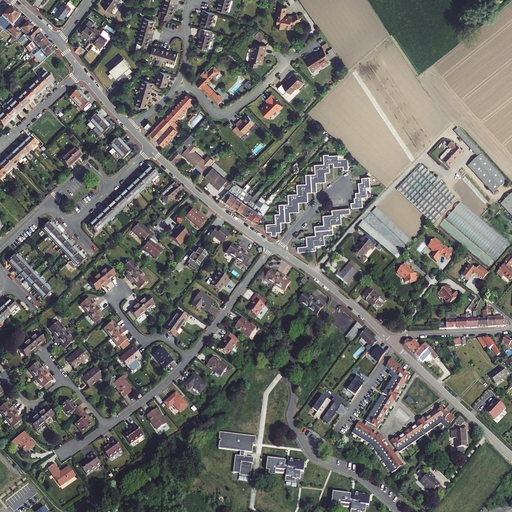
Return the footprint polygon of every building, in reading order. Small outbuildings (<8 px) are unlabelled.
[(119,0),(106,0),(102,6),(111,12),(119,0)] [(217,0),(217,1),(220,1),(218,9),(227,12),(230,0),(217,0)] [(160,12),(158,17),(164,19),(170,20),(171,15),(172,15),(174,8),(177,9),(178,4),(166,1),(162,12),(160,12)] [(71,8),(63,3),(56,13),(64,19),(71,8)] [(286,7),(279,6),(277,15),(278,16),(276,27),(284,28),(284,26),(290,27),(291,23),(294,24),(300,19),(296,14),(292,16),(289,15),(288,17),(285,16),(285,15),(286,7)] [(9,7),(0,17),(0,27),(8,34),(9,34),(10,35),(14,30),(10,27),(19,16),(9,7)] [(207,11),(202,10),(201,15),(204,15),(202,23),(211,26),(214,13),(207,11)] [(155,21),(145,18),(142,31),(154,34),(155,29),(153,29),(155,21)] [(86,24),(87,25),(81,34),(91,41),(93,38),(99,30),(95,28),(93,29),(91,27),(94,23),(89,20),(86,24)] [(26,22),(24,25),(19,30),(24,34),(22,37),(14,30),(10,35),(13,37),(16,40),(20,44),(26,38),(31,43),(40,34),(26,22)] [(213,32),(200,28),(197,38),(200,38),(198,46),(208,49),(213,32)] [(99,30),(93,38),(96,40),(94,43),(101,48),(107,39),(101,34),(102,33),(99,30)] [(104,30),(102,33),(101,34),(107,39),(111,35),(104,30)] [(154,34),(142,31),(138,43),(142,44),(141,49),(146,51),(150,38),(152,39),(154,34)] [(29,52),(44,39),(40,34),(31,43),(26,48),(29,52)] [(13,37),(4,46),(7,49),(16,40),(13,37)] [(33,56),(48,44),(44,39),(29,52),(33,56)] [(260,44),(253,42),(251,50),(253,50),(250,59),(256,60),(256,62),(262,64),(264,56),(263,56),(262,56),(263,52),(264,52),(266,45),(260,43),(260,44)] [(33,56),(37,61),(43,56),(49,51),(52,49),(48,44),(33,56)] [(161,66),(163,60),(165,50),(154,47),(152,53),(151,57),(158,59),(156,65),(161,66)] [(311,56),(311,55),(310,55),(305,58),(308,64),(312,71),(316,68),(316,67),(321,64),(323,67),(328,63),(327,60),(336,55),(331,47),(327,50),(328,52),(326,54),(324,50),(323,48),(316,52),(316,54),(311,56)] [(55,52),(52,49),(43,56),(37,61),(39,64),(55,52)] [(165,50),(163,60),(167,62),(166,65),(174,67),(175,64),(178,54),(165,50)] [(202,78),(197,84),(210,96),(214,91),(206,83),(218,70),(214,66),(208,72),(206,69),(201,74),(203,75),(201,77),(202,78)] [(157,84),(167,87),(170,74),(160,71),(157,84)] [(37,77),(40,79),(46,86),(53,80),(46,73),(45,74),(43,72),(37,77)] [(289,79),(282,86),(290,93),(296,87),(297,88),(303,82),(293,72),(287,78),(289,79)] [(40,92),(46,86),(40,79),(33,85),(40,92)] [(140,92),(150,95),(153,83),(144,80),(140,92)] [(34,98),(40,92),(33,85),(27,91),(34,98)] [(28,104),(34,98),(27,91),(21,97),(28,104)] [(83,97),(77,91),(69,98),(75,104),(83,97)] [(150,95),(140,92),(136,106),(137,108),(139,109),(141,108),(141,106),(146,107),(150,95)] [(188,93),(150,133),(164,146),(181,128),(174,121),(191,103),(193,105),(196,101),(195,100),(188,93)] [(218,95),(213,99),(217,103),(217,102),(219,103),(222,100),(221,99),(222,97),(219,94),(218,95)] [(279,110),(283,106),(271,94),(265,100),(268,103),(266,105),(265,104),(259,109),(268,118),(277,109),(279,110)] [(21,97),(15,102),(22,110),(28,104),(21,97)] [(83,97),(75,104),(81,110),(88,103),(83,97)] [(15,102),(8,108),(15,116),(22,110),(15,102)] [(15,116),(8,108),(2,114),(9,122),(15,116)] [(9,122),(2,114),(0,116),(0,124),(3,127),(9,122)] [(95,114),(88,121),(90,123),(87,126),(92,131),(95,129),(102,122),(95,114)] [(252,131),(258,126),(248,115),(242,121),(240,119),(236,123),(237,125),(233,129),(240,136),(244,132),(245,133),(249,128),(252,131)] [(109,129),(102,122),(95,129),(92,131),(99,138),(109,129)] [(478,157),(481,153),(457,128),(454,132),(478,157)] [(194,138),(190,135),(183,143),(186,146),(184,148),(180,145),(168,158),(175,164),(180,158),(178,157),(182,153),(196,165),(197,164),(201,159),(202,158),(194,151),(197,147),(197,146),(197,145),(195,143),(194,144),(193,143),(195,141),(194,139),(194,138)] [(29,137),(23,143),(30,151),(36,145),(29,137)] [(109,145),(112,150),(108,153),(111,156),(115,153),(123,146),(116,139),(109,145)] [(440,159),(442,161),(450,169),(454,165),(453,164),(454,162),(463,153),(451,142),(448,146),(450,148),(449,149),(448,149),(440,157),(440,159)] [(24,157),(30,151),(23,143),(17,149),(24,157)] [(129,153),(123,146),(115,153),(122,160),(129,153)] [(67,154),(74,162),(81,155),(74,147),(67,154)] [(24,157),(17,149),(11,155),(18,162),(24,157)] [(478,157),(468,166),(493,194),(507,181),(503,176),(481,153),(478,157)] [(74,162),(67,154),(60,161),(67,168),(74,162)] [(277,234),(277,231),(282,231),(281,220),(282,220),(282,222),(286,221),(290,221),(289,210),(291,210),(291,212),(294,212),(299,211),(298,200),(300,200),(300,202),(303,202),(308,201),(307,190),(309,190),(309,192),(312,192),(317,191),(316,180),(318,180),(318,182),(321,182),(326,181),(325,170),(326,170),(326,172),(330,172),(329,163),(332,163),(332,161),(333,161),(334,167),(339,166),(342,166),(342,164),(343,164),(344,170),(349,169),(348,158),(338,159),(338,155),(329,155),(329,154),(323,155),(324,164),(319,164),(314,164),(315,174),(311,174),(306,174),(306,184),(302,184),(297,184),(297,193),(293,194),(288,194),(289,203),(284,204),(279,204),(280,213),(275,214),(276,223),(266,224),(267,231),(270,231),(270,230),(271,229),(272,235),(277,234)] [(18,162),(11,155),(4,161),(11,168),(18,162)] [(203,170),(208,165),(201,159),(197,164),(203,170)] [(11,168),(4,161),(0,164),(0,168),(5,174),(11,168)] [(457,199),(421,165),(397,190),(433,224),(457,199)] [(150,168),(143,174),(150,182),(157,175),(150,168)] [(226,180),(212,168),(205,177),(219,189),(226,180)] [(144,187),(150,182),(143,174),(137,180),(144,187)] [(356,193),(356,197),(354,198),(355,201),(357,200),(357,202),(351,203),(352,207),(363,206),(362,197),(368,196),(367,187),(371,187),(369,177),(362,178),(362,181),(364,181),(364,182),(358,183),(359,188),(359,191),(361,191),(361,192),(356,193)] [(144,187),(137,180),(131,186),(138,193),(140,195),(146,189),(144,187)] [(170,202),(169,201),(174,196),(181,189),(180,187),(174,182),(162,194),(159,196),(167,205),(170,202)] [(232,205),(243,189),(235,183),(235,184),(233,185),(228,190),(221,198),(232,205)] [(138,193),(131,186),(125,191),(132,199),(138,193)] [(237,209),(248,193),(243,189),(232,205),(237,209)] [(125,191),(119,197),(126,205),(132,199),(125,191)] [(253,196),(248,193),(237,209),(242,212),(253,196)] [(247,216),(256,203),(254,202),(258,195),(255,193),(253,196),(242,212),(247,216)] [(511,193),(501,204),(511,215),(511,193)] [(119,197),(113,203),(120,210),(126,205),(119,197)] [(258,205),(256,203),(247,216),(253,220),(264,203),(267,200),(264,198),(259,204),(258,205)] [(268,198),(267,200),(264,203),(253,220),(255,221),(254,222),(257,223),(258,223),(269,208),(267,206),(271,201),(268,198)] [(120,210),(113,203),(107,208),(114,216),(120,210)] [(510,245),(460,203),(446,219),(496,261),(510,245)] [(372,212),(407,247),(412,242),(377,207),(372,212)] [(114,216),(107,208),(101,214),(108,222),(114,216)] [(198,212),(194,208),(187,216),(200,228),(208,218),(201,213),(200,214),(198,212)] [(325,244),(325,239),(324,235),(334,234),(333,229),(333,224),(342,223),(341,218),(341,214),(350,213),(350,208),(332,210),(333,213),(334,213),(334,214),(323,215),(324,220),(324,223),(326,223),(326,224),(315,226),(315,231),(316,234),(317,234),(317,235),(306,236),(307,241),(307,244),(309,244),(309,245),(298,246),(299,252),(316,250),(316,245),(325,244)] [(108,222),(101,214),(95,220),(102,227),(108,222)] [(102,227),(95,220),(88,226),(95,234),(102,227)] [(380,245),(381,246),(384,248),(387,251),(389,253),(392,255),(395,257),(397,259),(399,257),(401,254),(399,252),(396,250),(394,248),(391,245),(388,243),(386,241),(383,239),(381,236),(378,234),(376,232),(373,230),(371,228),(368,225),(365,223),(363,221),(358,226),(361,228),(363,231),(366,233),(369,235),(371,237),(374,240),(376,242),(379,244),(380,245)] [(55,229),(49,222),(41,229),(48,236),(55,229)] [(146,238),(151,233),(145,228),(144,228),(138,223),(130,233),(142,243),(146,238)] [(188,234),(179,225),(176,229),(177,230),(171,237),(180,245),(184,241),(183,240),(188,234)] [(51,244),(54,242),(61,235),(55,229),(48,236),(45,238),(51,244)] [(222,244),(229,235),(221,229),(219,230),(216,234),(213,232),(208,238),(212,240),(214,238),(222,244)] [(54,242),(60,248),(67,241),(61,235),(54,242)] [(367,235),(364,238),(373,245),(370,249),(373,251),(375,247),(374,246),(376,243),(367,235)] [(362,242),(353,253),(361,260),(360,261),(364,264),(368,260),(364,256),(370,249),(373,245),(364,238),(363,237),(360,240),(362,242)] [(149,240),(143,248),(155,259),(162,250),(156,245),(156,244),(156,243),(156,242),(152,239),(151,239),(149,240)] [(435,239),(428,247),(432,250),(431,250),(434,253),(431,257),(436,262),(440,257),(439,256),(440,255),(441,254),(448,259),(453,253),(452,253),(449,250),(444,246),(443,247),(439,244),(440,243),(435,239)] [(60,248),(65,254),(73,247),(67,241),(60,248)] [(225,253),(235,260),(242,248),(239,246),(238,248),(231,244),(225,253)] [(65,254),(71,260),(78,253),(73,247),(65,254)] [(251,257),(244,253),(246,251),(242,248),(235,260),(245,266),(251,257)] [(206,255),(199,249),(194,255),(193,254),(189,259),(187,263),(189,264),(188,266),(193,270),(195,268),(195,269),(198,265),(198,266),(206,255)] [(85,260),(78,253),(71,260),(78,267),(85,260)] [(7,261),(14,268),(21,261),(15,254),(7,261)] [(510,281),(511,278),(511,269),(509,267),(511,264),(511,258),(510,257),(504,263),(505,264),(497,274),(502,278),(503,276),(510,281)] [(122,268),(128,275),(126,276),(129,280),(140,271),(131,260),(122,268)] [(14,268),(20,274),(27,267),(21,261),(14,268)] [(361,268),(352,261),(345,268),(346,269),(341,274),(339,272),(336,275),(347,284),(361,268)] [(173,268),(176,270),(179,273),(184,267),(178,263),(173,268)] [(409,283),(414,283),(414,282),(415,281),(417,281),(416,274),(415,274),(409,269),(410,268),(404,264),(401,268),(400,268),(397,272),(398,273),(398,274),(397,274),(401,277),(401,276),(405,279),(405,283),(409,283)] [(476,270),(470,265),(461,276),(468,281),(472,276),(475,276),(482,281),(487,274),(479,267),(476,270)] [(108,266),(99,274),(108,284),(111,281),(109,280),(115,275),(108,266)] [(25,280),(33,273),(27,267),(20,274),(25,280)] [(265,280),(274,286),(282,274),(278,272),(277,274),(271,270),(270,270),(267,268),(261,277),(265,279),(265,280)] [(148,282),(140,271),(129,280),(132,284),(134,282),(139,289),(148,282)] [(33,273),(25,280),(31,286),(39,279),(33,273)] [(209,285),(218,292),(223,285),(226,287),(230,281),(219,273),(212,281),(210,279),(207,283),(209,285)] [(99,274),(88,282),(96,291),(102,285),(104,287),(108,284),(99,274)] [(282,274),(274,286),(284,292),(290,283),(284,279),(286,277),(282,274)] [(37,292),(44,285),(39,279),(31,286),(37,292)] [(44,285),(37,292),(43,299),(51,293),(44,285)] [(370,288),(366,285),(359,293),(363,297),(366,300),(367,299),(370,301),(369,302),(373,306),(376,302),(381,306),(386,300),(381,297),(380,298),(376,294),(375,295),(372,293),(373,292),(369,289),(370,288)] [(451,288),(448,285),(437,294),(442,299),(443,298),(445,301),(448,305),(459,296),(454,290),(452,292),(450,289),(451,288)] [(190,305),(192,307),(197,310),(200,306),(207,311),(214,302),(199,292),(193,301),(190,305)] [(323,307),(317,302),(319,300),(312,295),(311,297),(305,293),(298,302),(316,316),(323,307)] [(265,300),(256,294),(251,301),(253,303),(247,310),(256,317),(265,306),(264,305),(267,301),(265,300)] [(136,302),(145,312),(154,305),(147,296),(141,301),(139,299),(136,302)] [(80,305),(87,314),(98,305),(96,302),(94,303),(89,298),(80,305)] [(10,300),(2,307),(10,314),(12,317),(19,310),(10,300)] [(134,306),(129,311),(136,320),(145,312),(136,302),(133,304),(134,306)] [(104,316),(99,310),(101,308),(98,305),(87,314),(95,323),(104,316)] [(487,310),(487,327),(495,327),(495,318),(491,318),(490,307),(487,305),(487,308),(487,310)] [(2,307),(0,309),(0,316),(3,320),(10,314),(2,307)] [(477,319),(477,327),(487,327),(487,310),(485,311),(483,311),(483,318),(477,319)] [(133,322),(136,320),(129,311),(126,314),(133,322)] [(178,311),(171,320),(180,327),(185,321),(188,318),(178,311)] [(456,316),(457,328),(467,328),(466,315),(466,311),(464,312),(462,313),(461,313),(462,316),(456,316)] [(471,315),(466,315),(467,328),(477,327),(477,319),(477,311),(473,311),(473,319),(471,319),(471,315)] [(446,323),(439,323),(439,329),(457,328),(456,316),(456,314),(456,313),(455,313),(445,313),(446,323)] [(495,318),(495,327),(501,326),(504,326),(509,325),(509,323),(505,320),(503,320),(503,318),(495,318)] [(255,329),(241,319),(234,328),(249,338),(255,329)] [(180,327),(171,320),(164,329),(174,337),(177,333),(176,333),(180,327)] [(67,332),(58,321),(49,328),(55,335),(53,337),(56,341),(67,332)] [(104,329),(111,338),(122,329),(119,326),(117,327),(112,322),(104,329)] [(353,338),(356,334),(359,331),(362,327),(357,323),(354,327),(351,331),(348,334),(345,338),(350,342),(353,338)] [(122,329),(111,338),(118,347),(119,346),(122,350),(129,344),(126,340),(127,339),(122,334),(124,332),(122,329)] [(365,348),(369,352),(372,349),(374,351),(378,347),(380,345),(364,331),(359,337),(368,345),(365,348)] [(38,332),(29,339),(38,350),(41,347),(40,346),(46,341),(38,332)] [(67,332),(56,341),(58,344),(60,342),(65,348),(74,341),(67,332)] [(238,340),(228,332),(222,340),(224,342),(219,349),(228,356),(237,345),(235,344),(238,340)] [(511,340),(505,336),(501,343),(511,348),(511,340)] [(477,338),(484,349),(488,347),(489,349),(490,348),(496,356),(499,354),(494,346),(489,338),(483,338),(482,339),(481,338),(479,338),(477,338)] [(29,339),(19,348),(26,357),(33,351),(34,353),(35,352),(38,350),(29,339)] [(404,345),(415,355),(421,347),(414,340),(405,341),(404,345)] [(423,349),(421,347),(415,355),(417,357),(419,359),(428,350),(435,360),(439,357),(430,347),(426,343),(423,346),(425,347),(423,349)] [(134,347),(120,358),(127,367),(131,372),(133,372),(139,367),(139,365),(135,360),(141,356),(134,347)] [(372,349),(368,353),(379,363),(386,353),(378,347),(374,351),(372,349)] [(80,348),(66,360),(74,369),(88,358),(80,348)] [(162,348),(153,355),(164,368),(173,361),(162,348)] [(227,367),(213,357),(206,366),(221,377),(227,367)] [(410,377),(391,359),(385,367),(389,372),(387,374),(391,378),(382,394),(388,397),(393,400),(394,401),(396,398),(398,394),(397,393),(406,379),(407,379),(410,377)] [(173,361),(164,369),(168,373),(177,365),(173,361)] [(28,369),(36,378),(46,370),(44,366),(42,368),(37,362),(28,369)] [(96,367),(82,379),(89,387),(103,376),(96,367)] [(502,367),(490,376),(495,384),(507,376),(507,375),(509,374),(506,370),(504,371),(502,367)] [(46,370),(36,378),(43,387),(46,390),(52,384),(50,382),(52,380),(47,374),(49,373),(46,370)] [(195,374),(184,385),(189,390),(193,386),(201,393),(207,387),(195,374)] [(113,388),(115,387),(124,398),(133,390),(122,377),(117,380),(114,376),(111,379),(108,389),(111,389),(113,388)] [(357,377),(347,391),(355,396),(365,383),(357,377)] [(176,393),(165,403),(169,408),(173,405),(180,412),(187,406),(176,393)] [(326,400),(322,396),(312,410),(317,413),(314,417),(318,420),(321,417),(324,419),(322,421),(328,425),(342,404),(334,398),(332,401),(328,398),(326,400)] [(386,399),(381,396),(365,422),(368,423),(378,429),(380,425),(379,424),(392,402),(386,399)] [(501,403),(496,398),(484,411),(493,420),(499,414),(499,415),(503,411),(502,411),(505,407),(501,403)] [(72,412),(77,418),(84,412),(79,406),(77,408),(69,399),(60,406),(68,415),(72,412)] [(7,402),(0,407),(0,411),(5,418),(16,410),(13,406),(11,408),(7,402)] [(420,420),(417,422),(418,424),(422,429),(426,434),(441,424),(447,429),(455,419),(441,406),(438,408),(438,409),(425,419),(424,418),(420,420)] [(36,412),(45,423),(53,415),(46,407),(40,411),(39,410),(36,412)] [(156,409),(147,416),(157,430),(166,424),(156,409)] [(19,413),(16,410),(5,418),(12,427),(13,426),(16,429),(23,424),(20,421),(21,420),(17,414),(19,413)] [(34,417),(28,421),(35,430),(45,423),(36,412),(32,415),(34,417)] [(89,418),(84,412),(77,418),(79,421),(75,424),(82,433),(91,426),(87,420),(89,418)] [(465,421),(460,416),(455,421),(460,426),(465,421)] [(363,425),(359,423),(352,434),(370,445),(376,450),(392,473),(403,466),(396,455),(394,453),(387,443),(385,440),(379,435),(376,433),(366,427),(363,425)] [(131,431),(124,435),(130,445),(143,436),(135,424),(129,428),(131,431)] [(416,425),(395,440),(395,438),(391,441),(397,451),(399,453),(424,436),(420,430),(416,425)] [(456,448),(467,447),(465,430),(451,431),(452,439),(455,438),(456,448)] [(35,445),(24,432),(15,439),(12,442),(16,446),(18,444),(26,453),(35,445)] [(256,437),(220,432),(219,440),(221,440),(221,442),(220,441),(219,449),(240,451),(240,456),(235,456),(233,473),(240,474),(239,476),(251,477),(252,464),(253,464),(254,458),(244,457),(244,452),(252,453),(253,444),(255,444),(256,437)] [(108,443),(110,445),(103,450),(109,459),(122,450),(114,439),(108,443)] [(87,457),(89,460),(80,466),(86,475),(101,465),(93,453),(87,457)] [(426,456),(422,462),(426,466),(428,468),(433,463),(426,456)] [(274,459),(267,458),(265,475),(275,476),(275,473),(284,474),(284,471),(286,471),(285,481),(295,483),(296,479),(300,479),(301,473),(304,473),(305,463),(294,462),(295,461),(289,460),(288,467),(287,467),(285,467),(285,461),(281,460),(281,458),(274,457),(274,459)] [(68,467),(62,471),(63,472),(61,474),(60,472),(54,464),(47,468),(60,486),(75,476),(68,467)] [(421,470),(417,475),(421,479),(420,480),(421,480),(420,482),(427,489),(427,488),(432,493),(435,490),(439,485),(433,479),(434,477),(429,472),(427,474),(423,469),(421,470)] [(446,492),(439,485),(435,490),(442,497),(446,492)] [(339,493),(333,492),(330,509),(340,510),(340,507),(349,508),(349,505),(351,505),(350,511),(365,511),(366,507),(369,507),(370,497),(360,496),(360,495),(354,494),(353,501),(352,501),(350,501),(351,495),(346,494),(346,492),(340,491),(339,493)]
